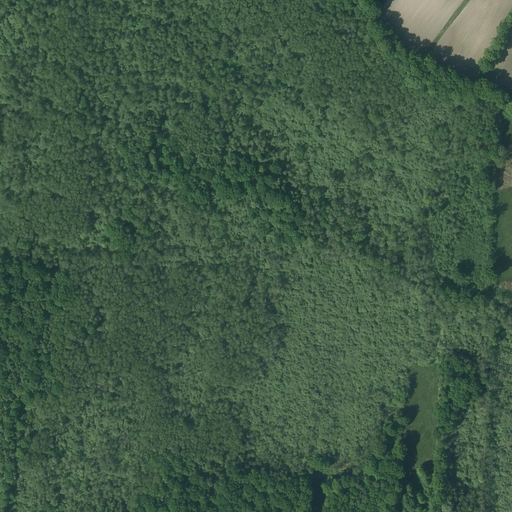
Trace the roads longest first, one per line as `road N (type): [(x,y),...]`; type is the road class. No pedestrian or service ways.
road 1 (track): [(393,511),(408,286)]
road 2 (track): [(467,0),(422,60),(511,110)]
